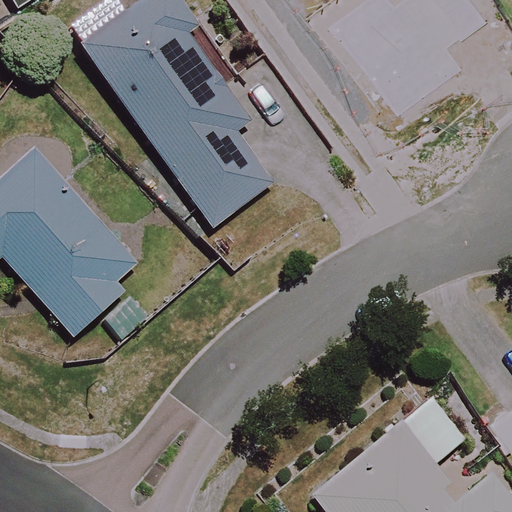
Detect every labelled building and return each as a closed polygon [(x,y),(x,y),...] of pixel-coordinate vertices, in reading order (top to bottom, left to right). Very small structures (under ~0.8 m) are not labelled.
[(211,43),(178,0),(149,0),(79,53),(214,234),(274,189),(236,138),(265,116),(211,43)] [(282,0),(373,124),(431,82),(395,32),(438,0),(282,0)] [(147,281),(33,155),(0,185),(0,261),(0,262),(76,345),(121,304),(147,281)] [(181,227),(147,224),(143,261),(177,265),(181,227)] [(463,444),(427,401),(309,500),(318,511),(511,511),(511,500),(492,477),(457,507),(429,473),(463,444)] [(511,415),(499,425),(511,442),(511,415)]
